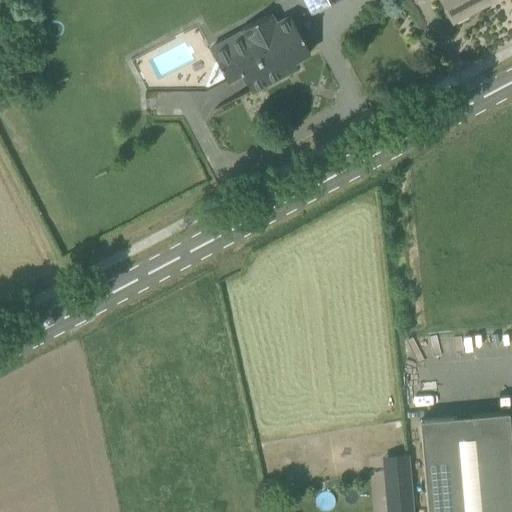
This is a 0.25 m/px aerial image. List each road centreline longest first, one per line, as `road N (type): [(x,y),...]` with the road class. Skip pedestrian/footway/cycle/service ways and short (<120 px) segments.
road 1 (secondary): [(0,353),(511,84)]
road 2 (track): [(63,288),(0,166)]
